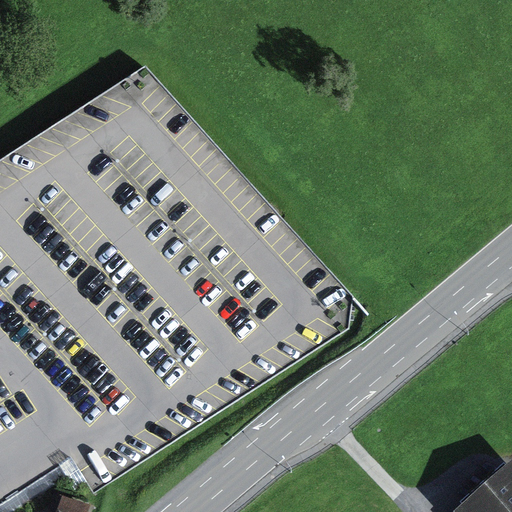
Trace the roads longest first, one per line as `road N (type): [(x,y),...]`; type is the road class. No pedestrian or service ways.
road 1 (primary): [(511,245),(191,511)]
road 2 (track): [(312,408),(412,511)]
